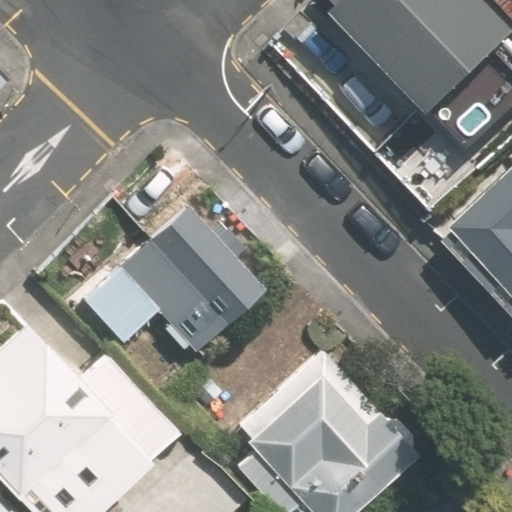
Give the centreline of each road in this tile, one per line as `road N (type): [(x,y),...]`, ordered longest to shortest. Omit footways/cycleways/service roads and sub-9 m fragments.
road 1 (residential): [(511,402),(214,88),(153,57)]
road 2 (residential): [(0,182),(94,90),(153,57)]
